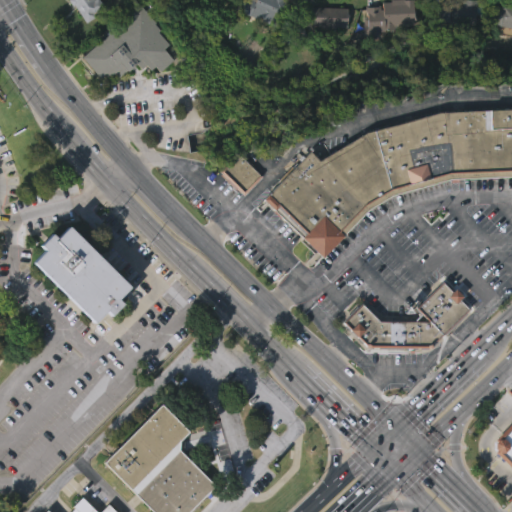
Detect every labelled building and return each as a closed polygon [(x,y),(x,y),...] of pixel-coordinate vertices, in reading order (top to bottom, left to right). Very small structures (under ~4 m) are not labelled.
[(100,0),(106,10),(86,23),(74,5),(73,6),(69,0),(100,0)] [(234,17),(214,0),(210,0),(206,5),(200,1),(185,19),(206,36),(210,32),(217,38),(234,17)] [(287,0),(289,1),(274,31),(245,16),(246,14),(239,10),(243,0),(287,0)] [(415,0),(415,25),(401,25),(402,33),(391,33),(391,30),(384,30),(383,21),(366,21),(366,6),(381,5),(381,9),(383,9),(383,2),(391,2),(391,0),(415,0)] [(79,58),(102,45),(94,31),(86,36),(66,1),(52,9),(79,58)] [(165,49),(174,60),(160,72),(147,54),(130,71),(128,69),(119,77),(114,72),(109,77),(106,73),(99,78),(81,57),(141,5),(161,28),(158,30),(170,45),(165,49)] [(348,7),(347,27),(301,26),(301,6),(348,7)] [(234,45),(268,60),(280,33),(271,29),(270,32),(256,26),(252,35),(241,30),(234,45)] [(410,62),(409,34),(377,35),(377,40),(362,40),(363,74),(378,73),(378,63),(410,62)] [(470,57),(471,36),(431,34),(430,56),(470,57)] [(511,40),(486,40),(485,60),(511,60),(511,40)] [(303,63),(339,62),(338,41),(302,43),(303,63)] [(78,92),(96,113),(104,105),(113,115),(132,98),(138,104),(145,98),(154,108),(170,94),(160,83),(167,78),(136,42),(78,92)] [(511,177),(451,180),(392,197),(371,209),(324,259),(265,200),(270,195),(271,196),(315,152),(324,162),(371,134),(443,113),(511,110),(511,177)] [(259,175),(241,193),(219,170),(237,153),(259,175)] [(240,230),(258,211),(234,189),(216,208),(240,230)] [(69,225),(131,286),(119,298),(124,303),(112,315),(107,310),(95,323),(33,261),(46,249),(41,244),(53,232),(57,237),(69,225)] [(126,321),(64,260),(52,272),(47,267),(36,279),(40,284),(28,296),(90,357),(102,345),(108,350),(119,338),(114,333),(126,321)] [(441,283),(448,291),(452,288),(459,296),(456,298),(466,309),(445,328),(426,347),(369,348),(365,343),(362,346),(357,340),(359,338),(351,330),(349,332),(344,327),(347,325),(345,323),(347,321),(344,318),(358,303),(375,321),(426,321),(414,307),(441,283)] [(374,354),(357,338),(347,347),(343,347),(335,356),(341,362),(343,362),(363,382),(426,382),(465,344),(457,335),(457,325),(448,325),(439,316),(411,343),(416,348),(410,354),(374,354)] [(184,511),(148,511),(130,493),(123,489),(95,462),(152,403),(180,431),(172,440),(174,449),(210,486),(184,511)] [(511,468),(491,448),(491,442),(511,421),(511,468)] [(511,452),(485,480),(510,504),(511,502),(511,452)] [(82,496),(99,511),(109,503),(118,511),(44,511),(48,508),(52,511),(70,511),(75,507),(73,505),(82,496)]
